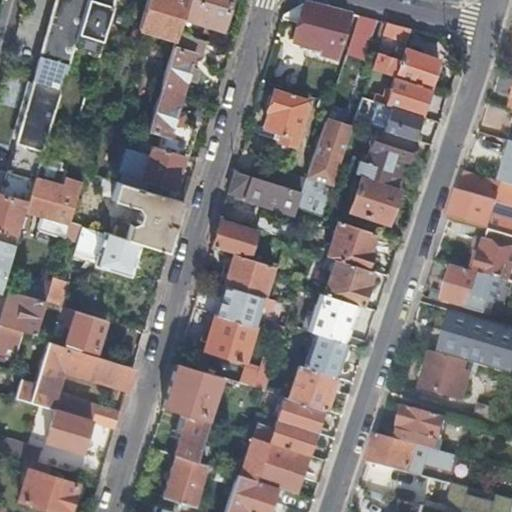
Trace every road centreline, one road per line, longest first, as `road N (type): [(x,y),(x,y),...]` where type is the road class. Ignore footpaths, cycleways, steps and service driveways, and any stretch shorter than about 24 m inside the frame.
road 1 (residential): [(267,0),(111,511)]
road 2 (residential): [(327,511),(485,30)]
